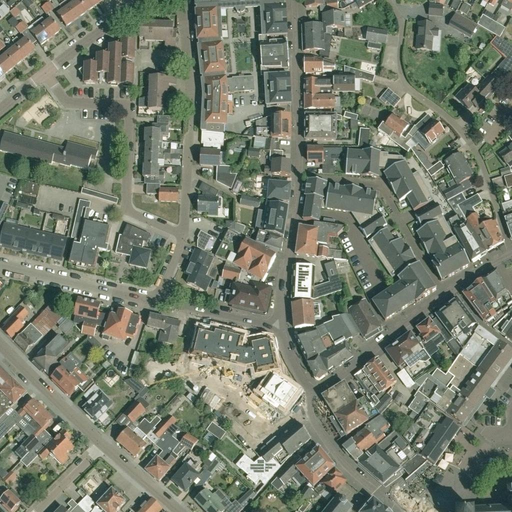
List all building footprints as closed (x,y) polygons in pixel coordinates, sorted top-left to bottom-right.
[(67,0),(63,3),(76,20),(86,13),(87,12),(80,1),(78,0),(77,1),(72,5),(68,0),(67,0)] [(87,12),(98,5),(93,0),(78,0),(80,1),(87,12)] [(195,7),(195,11),(219,10),(219,8),(235,7),(234,0),(231,0),(220,1),(217,1),(217,6),(212,6),(195,7)] [(244,6),(244,0),(234,0),(235,7),(235,11),(236,12),(236,13),(237,13),(237,14),(238,14),(239,15),(240,15),(241,15),(242,15),(243,14),(244,13),(244,12),(245,11),(245,10),(244,6)] [(305,6),(305,9),(319,7),(320,11),(337,9),(336,0),(304,0),(305,2),(304,3),(304,5),(305,6)] [(359,0),(356,2),(360,9),(373,2),(372,0),(359,0)] [(453,0),(450,7),(455,10),(459,1),(461,1),(462,0),(453,0)] [(510,3),(504,0),(501,6),(506,9),(510,3)] [(511,0),(503,0),(504,0),(510,3),(506,9),(511,12),(511,9),(511,0)] [(54,10),(49,2),(41,8),(46,16),(54,10)] [(66,28),(76,20),(63,3),(59,6),(62,12),(57,16),(66,28)] [(472,7),(464,3),(459,12),(467,16),(472,7)] [(429,5),(428,16),(442,17),(443,6),(429,5)] [(3,6),(0,8),(0,16),(2,19),(10,12),(3,6)] [(261,23),(285,21),(284,6),(260,8),(261,23)] [(16,8),(10,13),(15,19),(21,14),(16,8)] [(196,26),(220,25),(219,10),(195,11),(196,26)] [(486,10),(483,15),(493,21),(495,16),(486,10)] [(448,26),(469,39),(476,25),(465,19),(455,13),(448,26)] [(322,29),(332,29),(344,28),(343,14),(337,14),(322,15),(322,25),(322,29)] [(487,31),(493,21),(483,15),(482,15),(476,25),(480,27),(487,31)] [(13,18),(9,22),(14,28),(18,24),(13,18)] [(51,19),(46,24),(42,19),(37,22),(50,39),(60,31),(51,19)] [(262,37),(286,36),(285,21),(261,23),(262,37)] [(505,28),(493,21),(487,31),(495,36),(499,39),(505,28)] [(50,39),(37,22),(32,26),(36,31),(31,35),(40,46),(50,39)] [(23,23),(19,26),(24,32),(28,29),(23,23)] [(150,40),(150,23),(139,23),(139,33),(139,40),(150,40)] [(161,40),(162,23),(150,23),(150,40),(161,40)] [(162,23),(161,40),(164,40),(164,50),(175,51),(176,30),(172,30),(173,24),(162,23)] [(418,24),(416,50),(430,51),(432,37),(436,38),(437,30),(432,30),(433,25),(418,24)] [(221,40),(220,25),(196,26),(197,41),(221,40)] [(322,29),(322,25),(302,26),(302,35),(329,34),(332,35),(332,29),(322,29)] [(20,35),(24,32),(19,26),(15,29),(20,35)] [(369,30),(367,41),(368,41),(381,43),(384,44),(386,33),(369,30)] [(432,37),(430,51),(439,52),(440,39),(441,31),(437,30),(436,38),(432,37)] [(329,34),(302,35),(302,52),(319,52),(319,57),(323,57),(328,58),(332,35),(329,34)] [(508,78),(511,72),(511,46),(499,39),(495,36),(489,44),(505,59),(498,68),(508,78)] [(25,39),(21,43),(16,39),(12,42),(16,47),(25,59),(35,51),(25,39)] [(123,39),(113,46),(108,46),(108,50),(101,55),(96,55),(95,59),(88,65),(84,65),(84,68),(81,70),(84,74),(84,84),(96,85),(96,82),(108,82),(108,85),(132,86),(133,67),(128,67),(128,60),(133,60),(134,45),(130,40),(123,39)] [(259,57),(287,55),(286,40),(285,40),(285,41),(260,42),(260,43),(262,43),(263,51),(259,51),(259,57)] [(368,41),(367,49),(380,51),(381,43),(368,41)] [(197,47),(199,62),(223,59),(222,44),(197,47)] [(16,67),(25,59),(16,47),(6,55),(16,67)] [(5,56),(0,60),(0,70),(4,76),(14,68),(16,67),(6,55),(5,56)] [(287,55),(259,57),(259,62),(264,62),(264,69),(261,69),(262,70),(288,69),(287,55)] [(322,60),(312,57),(304,57),(304,74),(322,74),(322,71),(334,71),(334,63),(322,60)] [(225,74),(223,59),(199,62),(201,77),(225,74)] [(304,81),(304,98),(332,98),(332,95),(332,89),(334,89),(334,93),(351,93),(354,93),(354,85),(354,81),(362,81),(372,84),(374,76),(344,66),(344,76),(334,76),(334,81),(304,81)] [(148,88),(165,89),(165,85),(175,85),(176,75),(155,74),(155,77),(149,77),(148,88)] [(265,91),(289,90),(288,75),(264,76),(265,91)] [(220,147),(223,147),(224,135),(205,133),(206,125),(224,126),(226,126),(226,115),(227,102),(227,95),(234,94),(234,93),(254,92),(253,77),(232,78),(232,80),(226,80),(225,78),(201,81),(203,96),(202,118),(201,133),(202,133),(201,145),(203,145),(220,147)] [(458,99),(457,100),(468,110),(472,105),(477,110),(498,88),(488,78),(478,89),(480,92),(478,95),(469,87),(464,93),(462,91),(456,97),(458,99)] [(165,100),(165,89),(148,88),(148,99),(165,100)] [(387,104),(395,96),(393,94),(394,94),(388,89),(379,100),(385,105),(386,103),(387,104)] [(290,105),(289,90),(265,91),(266,106),(290,105)] [(393,109),(401,100),(395,95),(395,96),(387,104),(393,109)] [(304,98),(304,109),(333,109),(332,98),(304,98)] [(148,108),(148,99),(139,99),(138,107),(148,108)] [(164,111),(165,100),(148,99),(148,108),(147,110),(161,111),(164,111)] [(345,112),(344,118),(350,120),(356,121),(357,116),(345,112)] [(333,113),(305,113),(305,140),(313,140),(335,141),(335,121),(341,121),(341,117),(335,115),(335,113),(333,113)] [(255,122),(263,120),(261,115),(248,120),(250,125),(255,122)] [(414,127),(408,135),(411,140),(419,133),(420,134),(434,122),(429,117),(427,115),(422,119),(414,127)] [(270,151),(274,151),(274,150),(276,139),(290,139),(290,116),(271,117),(263,120),(255,122),(255,128),(255,138),(254,149),(270,151)] [(378,131),(408,152),(410,149),(405,145),(411,140),(408,135),(405,139),(401,136),(404,132),(408,126),(400,120),(393,116),(385,126),(383,124),(378,131)] [(167,134),(168,126),(168,121),(175,121),(175,118),(168,117),(160,117),(157,117),(157,125),(152,125),(152,129),(152,131),(144,130),(144,142),(145,142),(161,143),(162,134),(167,134)] [(443,132),(441,130),(442,129),(439,126),(438,127),(434,122),(420,134),(419,133),(411,140),(405,145),(410,149),(411,150),(414,148),(416,146),(418,145),(425,152),(438,140),(437,138),(443,132)] [(206,125),(205,133),(224,135),(224,126),(206,125)] [(358,146),(367,147),(369,129),(360,128),(358,146)] [(97,152),(67,144),(65,150),(62,149),(60,149),(49,146),(47,145),(45,145),(33,141),(31,141),(29,140),(22,139),(16,137),(14,136),(12,136),(3,134),(0,146),(0,151),(51,166),(51,163),(69,168),(70,166),(87,171),(90,159),(95,160),(95,158),(96,156),(97,152)] [(145,149),(145,154),(157,155),(161,155),(163,155),(163,151),(161,151),(161,143),(145,142),(145,144),(144,145),(143,148),(145,149)] [(163,151),(163,155),(174,156),(180,156),(182,156),(182,150),(166,150),(166,143),(161,143),(161,151),(163,151)] [(511,144),(507,148),(508,149),(499,156),(506,166),(507,165),(508,168),(509,169),(511,166),(511,144)] [(200,152),(219,153),(220,147),(203,145),(203,148),(201,148),(200,152)] [(307,146),(307,162),(315,162),(315,165),(322,165),(322,174),(322,175),(334,175),(334,167),(331,167),(331,156),(340,156),(342,156),(342,146),(313,146),(307,146)] [(426,172),(433,167),(428,162),(428,160),(423,154),(417,153),(414,148),(411,150),(426,172)] [(248,149),(247,158),(259,159),(260,151),(248,149)] [(274,150),(274,151),(270,151),(269,161),(272,161),(272,169),(265,168),(264,174),(268,174),(271,174),(271,175),(289,176),(289,161),(282,161),(282,151),(274,150)] [(412,208),(414,212),(434,201),(418,173),(412,176),(402,158),(388,157),(388,154),(380,154),(380,153),(363,151),(363,152),(348,151),(346,175),(361,176),(361,177),(378,178),(379,170),(385,170),(386,173),(384,173),(388,180),(387,181),(395,196),(396,195),(400,202),(407,198),(412,208)] [(200,166),(216,167),(216,174),(230,175),(230,174),(230,167),(226,167),(219,167),(219,153),(200,152),(200,166)] [(144,165),(144,166),(156,167),(157,161),(163,162),(163,160),(163,155),(161,155),(157,155),(145,154),(144,160),(143,161),(143,164),(144,165)] [(451,175),(467,166),(461,155),(445,163),(445,164),(451,175)] [(426,172),(431,177),(444,168),(442,166),(440,162),(433,167),(426,172)] [(158,167),(156,167),(144,166),(143,166),(143,178),(144,178),(154,179),(154,181),(163,182),(163,174),(158,174),(158,167)] [(473,177),(467,166),(451,175),(454,180),(447,184),(449,188),(442,192),(447,202),(461,194),(463,193),(459,185),(467,181),(473,177)] [(511,174),(509,169),(508,168),(499,170),(501,177),(503,176),(511,174)] [(511,173),(511,174),(503,176),(507,189),(511,186),(511,173)] [(230,175),(216,174),(215,181),(231,189),(237,174),(230,174),(230,175)] [(279,184),(268,183),(268,181),(265,181),(256,180),(255,190),(268,191),(267,200),(288,203),(290,185),(279,184)] [(386,225),(384,222),(377,211),(374,211),(376,199),(376,194),(361,191),(361,190),(344,187),(344,189),(329,186),(328,189),(325,189),(326,183),(307,180),(305,197),(306,197),(303,220),(314,222),(319,223),(321,209),(351,213),(360,228),(359,229),(366,239),(386,225)] [(459,185),(463,193),(471,189),(467,181),(459,185)] [(202,193),(202,199),(204,199),(204,194),(205,192),(208,194),(210,188),(218,192),(218,194),(223,197),(223,194),(202,182),(198,191),(202,193)] [(146,195),(158,196),(158,202),(177,203),(178,190),(159,190),(160,185),(146,185),(146,195)] [(205,192),(204,194),(204,199),(202,199),(198,199),(197,213),(207,213),(207,216),(217,216),(218,208),(220,208),(221,200),(215,200),(216,198),(218,194),(218,192),(210,188),(208,194),(205,192)] [(82,189),(81,194),(117,205),(118,200),(112,198),(82,189)] [(448,221),(470,262),(471,263),(486,253),(467,224),(465,221),(457,207),(466,202),(461,194),(447,202),(449,206),(452,210),(457,217),(448,221)] [(257,208),(259,207),(261,200),(242,196),(239,205),(250,208),(257,209),(257,208)] [(477,196),(466,202),(457,207),(465,221),(475,215),(472,208),(481,202),(477,196)] [(76,217),(71,239),(75,239),(76,240),(83,208),(87,209),(89,210),(90,203),(79,200),(76,217)] [(511,200),(499,205),(502,214),(511,210),(511,200)] [(0,225),(8,207),(4,205),(2,209),(0,213),(0,225)] [(286,217),(287,209),(268,205),(267,213),(258,211),(257,219),(266,221),(285,223),(286,217)] [(442,215),(437,205),(416,217),(423,230),(417,233),(420,240),(419,240),(428,255),(429,255),(432,261),(434,261),(435,263),(432,265),(441,282),(470,266),(469,265),(442,215)] [(101,252),(105,253),(108,253),(109,253),(110,252),(111,251),(111,250),(110,249),(110,248),(108,248),(107,247),(105,247),(110,229),(102,227),(103,224),(98,223),(93,222),(92,225),(87,224),(88,221),(90,212),(91,210),(89,210),(87,209),(80,241),(76,240),(75,239),(69,264),(77,265),(76,269),(86,271),(86,268),(94,269),(98,252),(101,252)] [(511,210),(502,214),(509,235),(511,240),(511,210)] [(467,224),(486,253),(504,243),(495,228),(496,227),(493,221),(492,222),(490,220),(488,218),(486,218),(482,220),(481,221),(482,224),(483,226),(481,228),(477,222),(479,221),(475,215),(465,221),(467,224)] [(266,221),(257,219),(255,230),(264,233),(266,221)] [(264,233),(283,238),(284,228),(285,223),(266,221),(264,233)] [(65,224),(59,222),(56,234),(62,235),(65,224)] [(295,256),(326,260),(327,258),(332,259),(341,260),(342,252),(328,250),(328,246),(327,246),(329,235),(337,236),(346,227),(319,223),(314,222),(313,230),(299,228),(295,256)] [(234,223),(225,223),(225,230),(228,232),(234,235),(234,223)] [(234,235),(241,238),(245,227),(234,223),(234,235)] [(124,256),(131,258),(129,266),(146,270),(150,252),(141,251),(143,242),(146,242),(150,235),(127,224),(121,237),(120,236),(116,254),(124,256)] [(0,247),(12,250),(17,228),(4,225),(0,242),(0,247)] [(17,228),(12,250),(24,253),(29,231),(17,228)] [(264,233),(255,230),(253,236),(260,238),(258,245),(280,252),(283,238),(264,233)] [(395,243),(387,230),(368,243),(374,252),(387,271),(389,274),(392,279),(396,276),(401,283),(389,291),(380,297),(372,302),(385,322),(415,302),(416,303),(436,290),(406,246),(405,246),(401,240),(395,243)] [(41,234),(29,231),(24,253),(36,256),(41,234)] [(200,232),(197,238),(197,239),(198,239),(197,241),(197,248),(204,251),(206,248),(210,241),(211,238),(200,232)] [(228,232),(215,256),(226,262),(233,265),(241,270),(262,282),(264,278),(266,274),(269,268),(275,257),(241,238),(234,235),(228,232)] [(48,259),(54,237),(41,234),(36,256),(48,259)] [(61,262),(66,240),(54,237),(48,259),(61,262)] [(201,269),(207,256),(195,250),(188,268),(184,275),(190,277),(187,284),(205,292),(208,287),(210,280),(205,278),(208,272),(201,269)] [(201,269),(208,272),(213,258),(207,256),(201,269)] [(260,288),(262,282),(241,270),(233,265),(226,262),(222,279),(231,281),(227,296),(225,296),(224,303),(229,304),(229,306),(264,314),(270,290),(260,288)] [(333,264),(324,267),(328,279),(337,276),(333,264)] [(292,284),(313,285),(314,268),(293,267),(292,284)] [(481,281),(480,282),(487,292),(488,291),(502,313),(511,305),(511,302),(496,271),(481,281)] [(313,285),(292,284),(291,300),(311,301),(312,301),(342,291),(337,276),(328,279),(329,283),(313,289),(313,285)] [(491,328),(504,316),(502,313),(488,291),(487,292),(480,282),(462,295),(482,322),(491,328)] [(100,305),(77,300),(73,316),(74,317),(73,324),(79,326),(79,325),(83,326),(81,333),(88,335),(94,336),(96,327),(99,328),(104,316),(97,314),(100,305)] [(452,340),(462,353),(478,331),(471,321),(455,300),(444,308),(445,309),(435,317),(436,318),(440,324),(452,340)] [(349,315),(360,334),(363,339),(364,339),(365,341),(373,336),(372,333),(380,328),(379,326),(367,306),(364,301),(348,310),(349,315)] [(60,326),(67,319),(52,303),(41,315),(31,325),(43,337),(56,323),(60,326)] [(319,306),(311,307),(311,304),(292,306),(294,329),(299,329),(313,328),(312,318),(319,318),(319,312),(319,306)] [(337,306),(340,317),(349,315),(348,310),(346,304),(337,306)] [(511,342),(511,308),(510,311),(511,312),(505,317),(492,329),(508,341),(508,340),(511,342)] [(23,327),(19,324),(28,316),(21,309),(19,310),(5,325),(6,326),(2,331),(11,340),(23,327)] [(104,316),(99,328),(105,329),(102,336),(103,336),(102,340),(108,342),(109,339),(124,343),(125,338),(132,317),(130,316),(130,314),(126,313),(124,314),(118,312),(116,318),(114,317),(113,317),(109,316),(109,317),(104,316)] [(132,317),(125,338),(134,340),(141,318),(133,315),(132,317)] [(344,343),(360,334),(349,315),(340,317),(331,319),(332,322),(315,330),(316,333),(294,338),(306,363),(317,358),(344,343)] [(165,321),(166,320),(150,316),(147,328),(160,331),(158,343),(174,346),(176,337),(179,324),(165,321)] [(436,318),(430,322),(434,328),(440,324),(436,318)] [(67,319),(58,328),(64,335),(70,328),(71,329),(74,326),(73,324),(67,319)] [(423,343),(421,344),(427,357),(429,359),(439,351),(437,348),(444,342),(446,345),(452,340),(440,324),(434,328),(430,322),(428,320),(416,330),(421,336),(419,338),(423,343)] [(25,353),(33,345),(34,346),(43,337),(31,325),(14,343),(25,353)] [(460,356),(494,382),(511,358),(511,353),(480,329),(478,331),(462,353),(459,356),(460,356)] [(196,331),(189,358),(202,361),(203,355),(238,363),(245,364),(251,363),(255,377),(262,375),(263,379),(268,383),(259,395),(284,412),(298,393),(273,375),(273,376),(272,373),(278,371),(275,361),(274,356),(271,343),(266,340),(261,341),(256,342),(247,344),(247,345),(245,346),(242,345),(244,338),(234,336),(228,335),(222,333),(212,331),(211,335),(206,333),(196,331)] [(427,357),(421,344),(418,345),(410,334),(402,340),(386,352),(401,373),(397,376),(406,389),(410,389),(411,389),(415,385),(428,376),(427,376),(435,369),(431,363),(429,359),(427,357)] [(57,335),(53,340),(32,361),(48,376),(50,375),(59,366),(55,362),(70,347),(61,338),(57,335)] [(101,346),(93,338),(94,336),(88,335),(86,340),(96,350),(101,346)] [(176,337),(174,346),(182,348),(184,339),(176,337)] [(352,357),(352,356),(344,343),(317,358),(325,373),(327,372),(328,374),(352,357)] [(60,388),(77,371),(83,365),(71,353),(59,366),(50,375),(52,378),(51,379),(52,381),(51,382),(55,385),(56,384),(60,388)] [(169,385),(172,379),(171,379),(158,369),(148,384),(143,380),(156,362),(166,369),(169,366),(152,355),(135,380),(144,387),(149,390),(150,391),(159,378),(169,385)] [(437,370),(431,378),(446,389),(473,410),(494,382),(460,356),(459,356),(445,376),(437,370)] [(325,373),(317,358),(306,363),(315,380),(319,381),(326,376),(325,373)] [(367,395),(366,397),(375,409),(386,395),(391,390),(389,388),(395,383),(377,359),(354,377),(367,395)] [(87,377),(85,379),(77,371),(60,388),(64,392),(63,393),(67,397),(68,396),(69,397),(77,388),(83,394),(93,384),(87,377)] [(0,392),(1,393),(12,382),(3,373),(0,376),(0,392)] [(446,389),(431,378),(428,376),(415,385),(411,389),(417,393),(414,398),(415,399),(408,409),(419,416),(429,402),(462,426),(473,410),(446,389)] [(132,379),(124,381),(139,394),(145,387),(135,381),(132,379)] [(5,415),(14,406),(25,395),(12,382),(1,393),(0,394),(0,427),(1,426),(9,418),(9,417),(9,418),(5,415)] [(89,403),(83,409),(85,411),(89,415),(88,416),(95,423),(114,404),(95,385),(83,397),(89,403)] [(366,397),(374,409),(372,410),(364,398),(355,403),(344,385),(322,398),(334,417),(329,420),(341,439),(378,415),(374,409),(375,409),(366,397)] [(135,402),(140,397),(142,398),(149,391),(145,387),(139,394),(138,395),(133,400),(135,402)] [(186,398),(193,403),(196,400),(189,394),(186,398)] [(378,415),(379,416),(390,404),(389,403),(391,400),(386,395),(375,409),(374,409),(378,415)] [(135,402),(145,411),(150,406),(142,398),(140,397),(135,402)] [(180,402),(180,400),(178,398),(176,399),(172,404),(172,406),(174,407),(176,407),(180,402)] [(42,412),(41,411),(43,410),(39,406),(37,407),(32,402),(28,407),(27,405),(17,415),(28,426),(42,412)] [(135,402),(126,413),(123,416),(132,425),(136,420),(145,411),(135,402)] [(411,448),(420,436),(443,453),(448,446),(460,430),(436,413),(435,411),(429,407),(427,407),(414,426),(413,425),(404,438),(411,448)] [(28,454),(39,444),(35,440),(48,427),(47,425),(51,421),(42,412),(28,426),(36,433),(22,447),(15,454),(22,461),(28,454)] [(260,427),(278,421),(275,413),(257,418),(260,427)] [(389,428),(379,416),(378,415),(364,426),(366,429),(343,449),(350,458),(351,457),(356,463),(384,439),(381,435),(389,428)] [(132,425),(123,416),(116,423),(126,432),(127,430),(132,434),(140,424),(136,420),(132,425)] [(169,416),(158,427),(155,430),(152,434),(159,440),(166,433),(173,425),(176,422),(169,416)] [(156,417),(149,424),(125,451),(134,459),(146,446),(142,443),(146,438),(154,446),(159,441),(159,440),(152,434),(155,430),(154,428),(161,421),(156,417)] [(1,440),(16,424),(9,418),(0,427),(0,439),(0,440),(1,440)] [(125,451),(149,424),(144,420),(140,424),(132,434),(127,430),(126,432),(116,443),(125,451)] [(226,433),(212,423),(206,431),(220,441),(226,433)] [(268,464),(272,460),(281,453),(287,460),(310,440),(297,424),(280,437),(279,435),(258,453),(262,458),(268,464)] [(156,458),(144,471),(152,479),(157,473),(157,472),(164,465),(162,464),(168,457),(169,457),(173,454),(180,444),(171,437),(179,429),(173,425),(166,433),(159,440),(159,441),(154,446),(162,452),(157,459),(156,458)] [(402,469),(410,461),(403,453),(409,447),(395,432),(357,465),(382,485),(383,486),(384,484),(386,486),(401,475),(399,473),(403,470),(402,469)] [(22,461),(20,462),(27,469),(38,458),(42,462),(49,455),(61,467),(68,460),(65,457),(73,449),(67,443),(70,440),(63,433),(54,442),(53,441),(44,449),(39,444),(28,454),(22,461)] [(215,439),(208,433),(203,439),(210,445),(215,439)] [(194,448),(199,441),(187,435),(180,444),(184,448),(191,452),(194,448)] [(438,461),(443,453),(420,436),(411,448),(417,456),(410,461),(402,469),(403,470),(410,477),(426,462),(434,467),(438,461)] [(199,441),(194,448),(199,452),(204,446),(199,441)] [(173,454),(176,457),(184,448),(180,444),(173,454)] [(298,473),(312,488),(334,469),(317,449),(302,463),(297,458),(277,479),(283,486),(298,473)] [(198,478),(200,480),(215,461),(218,458),(209,451),(204,457),(206,459),(202,463),(204,465),(202,468),(204,470),(198,477),(198,478)] [(158,483),(158,482),(169,470),(169,469),(178,459),(176,457),(173,454),(169,457),(168,457),(162,464),(164,465),(157,472),(157,473),(152,479),(158,483)] [(279,466),(272,460),(268,464),(262,458),(260,459),(254,464),(244,455),(235,466),(249,478),(247,479),(256,486),(260,481),(265,486),(280,468),(278,467),(279,466)] [(181,464),(185,467),(172,482),(183,491),(185,493),(198,478),(198,477),(194,474),(200,467),(188,456),(181,464)] [(218,458),(215,461),(220,466),(216,471),(220,474),(226,466),(218,458)] [(216,471),(220,466),(215,461),(200,480),(194,487),(199,491),(202,488),(216,471)] [(318,497),(324,490),(332,497),(346,483),(341,477),(334,470),(313,492),(318,497)] [(10,472),(2,481),(8,487),(16,478),(10,472)] [(299,498),(305,502),(306,502),(313,492),(306,487),(304,490),(299,498)] [(511,511),(511,488),(506,488),(507,492),(506,493),(505,493),(504,493),(504,494),(503,494),(503,495),(502,496),(502,497),(502,498),(502,499),(503,500),(504,501),(505,501),(506,502),(507,502),(507,508),(495,509),(494,506),(493,506),(493,509),(486,509),(473,510),(470,507),(469,508),(471,511),(455,511),(454,511),(511,511)] [(204,511),(222,495),(218,491),(211,498),(204,490),(199,495),(200,496),(195,501),(204,511)] [(101,511),(118,511),(120,511),(119,510),(125,504),(111,491),(96,507),(101,511)] [(226,499),(222,495),(204,511),(240,511),(243,510),(256,496),(251,491),(237,504),(235,502),(229,508),(223,502),(226,499)] [(17,508),(17,507),(19,504),(8,493),(5,497),(0,493),(0,492),(0,503),(1,502),(3,504),(1,506),(7,511),(14,511),(17,509),(17,508)] [(84,500),(78,507),(80,509),(82,511),(91,511),(92,511),(89,509),(94,504),(87,497),(84,500)] [(337,498),(325,511),(349,511),(352,509),(345,503),(337,498)] [(161,511),(162,511),(150,499),(150,500),(137,511),(161,511)] [(384,511),(373,501),(363,511),(384,511)] [(306,502),(305,502),(300,509),(298,511),(299,511),(304,511),(310,505),(306,502)]
